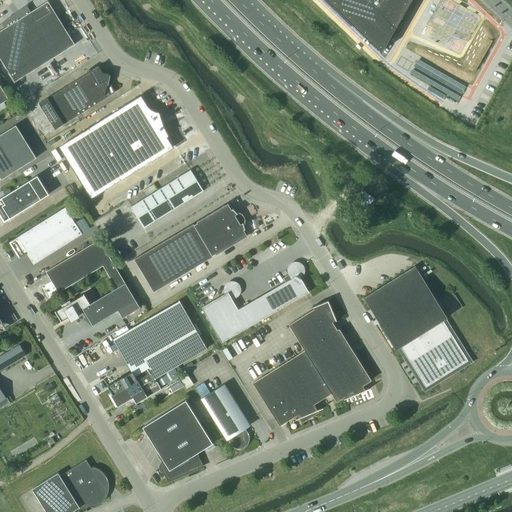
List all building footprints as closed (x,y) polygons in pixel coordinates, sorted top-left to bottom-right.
[(328,0),(381,51),(396,27),(393,24),(402,15),(410,0),(328,0)] [(5,28),(0,30),(0,57),(15,81),(75,44),(48,1),(31,11),(27,5),(28,4),(28,3),(0,23),(0,24),(0,25),(2,23),(5,28)] [(103,72),(99,66),(93,70),(89,69),(90,71),(39,103),(55,129),(115,92),(108,80),(110,74),(103,72)] [(9,98),(0,84),(0,109),(3,108),(1,103),(9,98)] [(91,198),(173,147),(166,137),(168,136),(169,135),(166,130),(163,124),(161,119),(159,112),(155,111),(151,109),(147,106),(141,96),(59,146),(91,198)] [(16,125),(0,134),(0,180),(2,179),(36,157),(16,125)] [(131,207),(144,227),(203,190),(190,170),(131,207)] [(37,175),(0,198),(0,214),(5,221),(10,218),(49,194),(37,175)] [(362,189),(355,199),(360,203),(358,205),(365,211),(375,198),(362,189)] [(244,230),(245,229),(243,222),(237,213),(233,208),(231,209),(228,203),(197,221),(197,222),(194,224),(193,223),(134,259),(154,291),(213,256),(212,255),(216,253),(216,254),(247,235),(244,230)] [(65,208),(42,221),(43,222),(39,225),(38,224),(10,242),(19,256),(26,252),(33,264),(68,242),(82,234),(75,223),(65,207),(64,207),(65,208)] [(70,300),(61,305),(62,305),(63,306),(55,311),(61,321),(69,316),(71,320),(79,315),(76,311),(82,308),(93,325),(118,310),(123,317),(140,307),(125,282),(99,239),(45,272),(57,292),(102,265),(116,288),(90,304),(84,294),(70,301),(70,300)] [(309,292),(300,277),(303,274),(304,270),(303,266),(300,263),(296,262),(292,263),(289,266),(288,270),(289,274),(291,278),(238,309),(232,299),(236,297),(239,294),(240,290),(239,285),(236,282),(232,281),(228,282),(225,285),(224,289),(225,294),(202,307),(222,342),(309,292)] [(415,266),(363,298),(396,349),(400,346),(426,387),(468,360),(436,310),(441,307),(415,266)] [(289,324),(305,350),(310,359),(345,337),(339,328),(337,329),(332,321),(335,319),(336,320),(328,300),(313,307),(314,308),(289,324)] [(134,371),(147,393),(161,384),(156,377),(207,348),(180,301),(115,338),(134,371)] [(345,337),(310,359),(331,393),(337,401),(345,396),(346,397),(344,398),(344,399),(370,388),(370,387),(365,389),(363,385),(371,380),(345,337)] [(17,346),(0,355),(0,369),(23,356),(17,346)] [(305,350),(287,361),(314,404),(331,393),(310,359),(305,350)] [(287,361),(270,372),(296,415),(298,417),(296,419),(299,418),(302,423),(319,412),(318,410),(323,408),(323,407),(317,409),(314,404),(287,361)] [(136,403),(149,396),(147,393),(134,371),(133,372),(131,368),(107,382),(112,391),(110,393),(118,405),(133,396),(136,403)] [(194,384),(185,370),(178,375),(187,388),(194,384)] [(279,425),(296,415),(270,372),(253,382),(279,425)] [(249,437),(249,435),(248,433),(245,428),(250,425),(224,384),(202,398),(227,439),(228,439),(231,443),(233,445),(235,447),(237,448),(240,448),(242,447),(245,446),(247,444),(248,442),(249,440),(249,437)] [(186,400),(142,427),(164,461),(161,466),(169,479),(201,466),(196,454),(213,443),(186,400)] [(58,472),(32,488),(46,511),(70,511),(79,507),(81,510),(90,505),(91,506),(91,507),(92,506),(94,506),(96,505),(97,505),(99,504),(100,503),(102,502),(103,501),(104,499),(105,498),(106,497),(107,495),(107,494),(108,492),(108,490),(109,489),(109,487),(109,485),(108,483),(108,482),(108,480),(107,478),(106,477),(105,475),(104,474),(103,472),(102,471),(100,470),(99,469),(97,468),(96,468),(94,467),(92,467),(91,468),(86,459),(60,475),(58,472)]
